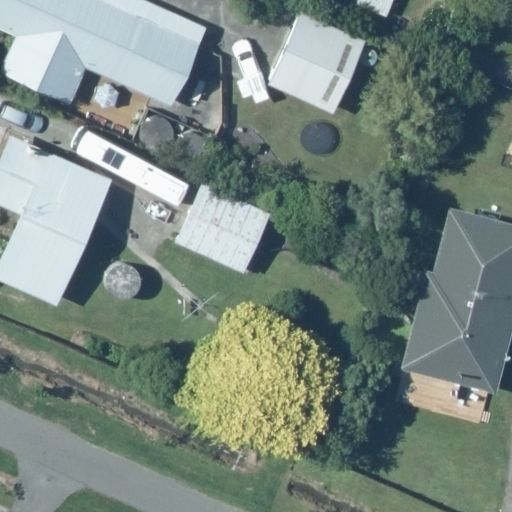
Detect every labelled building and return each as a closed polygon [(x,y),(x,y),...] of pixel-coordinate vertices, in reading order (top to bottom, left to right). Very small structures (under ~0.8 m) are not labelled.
[(202,25),(147,0),(0,0),(0,26),(11,32),(0,54),(0,69),(68,100),(83,66),(166,104),(202,25)] [(346,0),(384,19),(392,0),(346,0)] [(365,31),(297,3),(264,82),(331,110),(365,31)] [(392,35),(377,67),(416,86),(431,54),(392,35)] [(107,175),(0,127),(0,200),(14,207),(0,238),(0,275),(51,298),(107,175)] [(203,174),(172,236),(241,270),(272,208),(203,174)] [(511,321),(511,221),(441,202),(399,360),(495,385),(511,321)]
